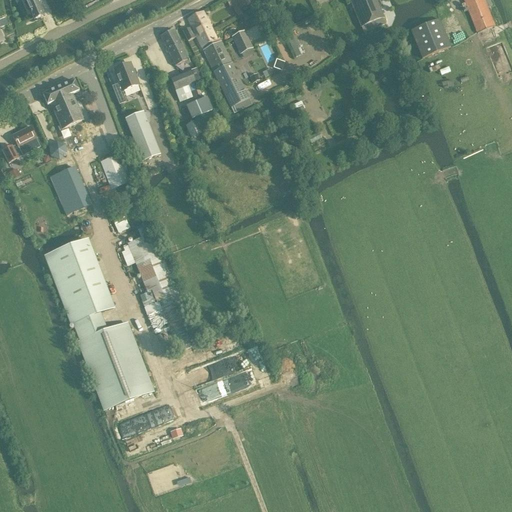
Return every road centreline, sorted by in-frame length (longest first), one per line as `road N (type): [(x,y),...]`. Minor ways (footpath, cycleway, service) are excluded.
road 1 (tertiary): [(0,112),(202,0)]
road 2 (unclassified): [(0,65),(127,0)]
